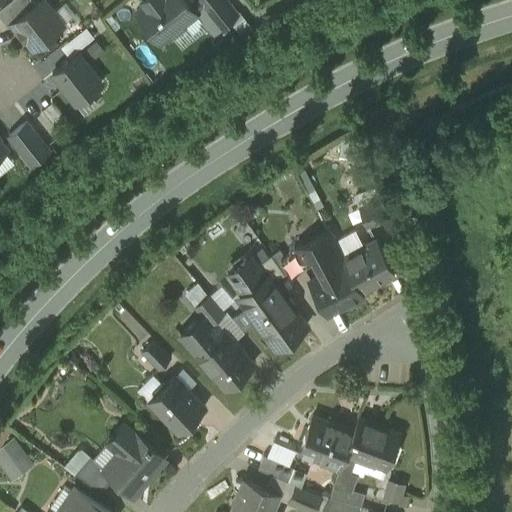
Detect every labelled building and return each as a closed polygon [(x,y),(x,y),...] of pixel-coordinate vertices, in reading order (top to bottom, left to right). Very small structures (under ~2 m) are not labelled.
[(33,0),(8,0),(0,6),(0,16),(7,26),(10,23),(10,22),(35,2),(33,0)] [(37,0),(35,2),(10,22),(10,23),(18,32),(20,31),(32,46),(63,22),(45,0),(37,0)] [(186,0),(145,0),(146,1),(136,8),(160,39),(170,30),(172,33),(184,24),(182,21),(195,11),(189,3),(186,0)] [(236,12),(226,0),(192,0),(189,3),(195,11),(203,4),(219,25),(236,12)] [(78,51),(52,72),(75,102),(101,81),(78,51)] [(48,148),(25,120),(9,134),(31,162),(48,148)] [(384,199),(360,207),(367,226),(390,217),(384,199)] [(360,288),(341,256),(342,255),(328,228),(295,244),(296,246),(302,242),(308,253),(312,251),(323,270),(309,277),(328,311),(362,292),(360,288)] [(342,255),(341,256),(360,288),(394,270),(376,237),(342,255)] [(308,253),(302,242),(296,246),(301,256),(308,253)] [(296,246),(280,256),(291,274),(313,260),(308,253),(301,256),(296,246)] [(284,271),(271,253),(255,264),(253,266),(267,284),(274,279),(284,271)] [(253,262),(232,277),(242,291),(237,295),(246,307),(278,284),(274,279),(267,284),(253,266),(255,264),(253,262)] [(307,323),(278,284),(246,307),(262,330),(266,327),(278,344),(307,323)] [(223,310),(208,292),(194,304),(210,322),(223,310)] [(200,325),(184,338),(198,354),(200,353),(199,352),(213,340),(200,325)] [(252,363),(225,330),(213,340),(199,352),(200,353),(211,366),(210,368),(225,386),(252,363)] [(169,355),(152,338),(142,349),(158,365),(169,355)] [(204,405),(173,373),(147,398),(179,430),(204,405)] [(353,429),(312,413),(299,448),(340,464),(353,429)] [(353,429),(340,464),(333,482),(334,482),(352,487),(358,472),(352,470),(358,454),(386,465),(399,431),(358,415),(353,429)] [(164,456),(123,421),(93,456),(104,466),(103,467),(113,476),(133,493),(164,456)] [(0,445),(0,455),(15,476),(37,460),(18,433),(0,445)] [(93,456),(90,453),(74,471),(100,490),(113,476),(103,467),(104,466),(93,456)] [(293,465),(263,453),(257,466),(287,479),(293,465)] [(407,473),(390,468),(384,486),(402,491),(407,473)] [(269,511),(278,491),(243,477),(243,479),(244,479),(237,497),(236,497),(229,511),(269,511)] [(352,487),(334,482),(331,495),(333,496),(360,503),(361,504),(365,491),(352,487)] [(320,494),(294,483),(287,499),(313,510),(320,494)] [(109,511),(75,488),(58,511),(109,511)] [(0,511),(13,511),(18,505),(0,493),(0,511)] [(357,511),(360,503),(333,496),(328,511),(330,511),(357,511)]
